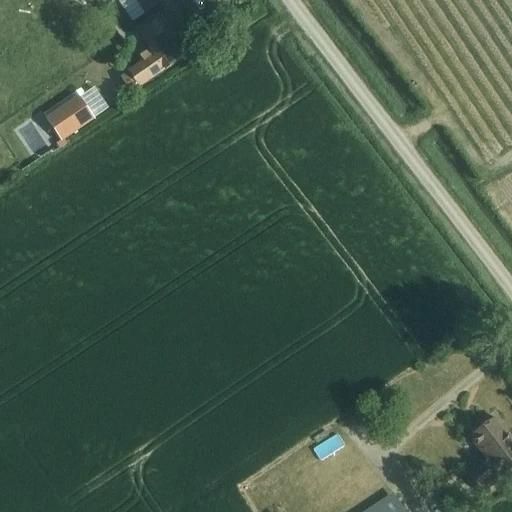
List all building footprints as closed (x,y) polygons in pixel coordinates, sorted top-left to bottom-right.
[(159,0),(132,0),(143,15),(162,2),(159,0)] [(128,73),(121,78),(130,93),(194,49),(170,15),(140,35),(151,50),(141,57),(144,62),(128,73)] [(77,98),(44,119),(61,144),(93,123),(77,98)] [(482,493),(511,470),(511,440),(495,418),(475,433),(492,455),(467,474),(482,493)] [(305,445),(312,458),(338,443),(331,430),(305,445)] [(396,501),(379,511),(404,511),(397,500),(396,501)]
